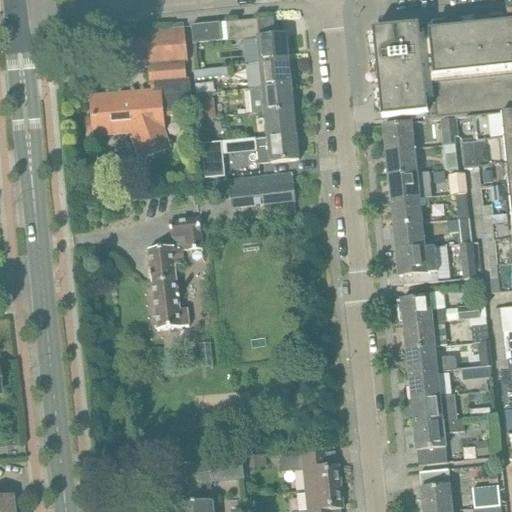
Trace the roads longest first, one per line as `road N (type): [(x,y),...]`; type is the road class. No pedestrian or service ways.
road 1 (residential): [(377,511),(329,0)]
road 2 (tertiary): [(43,288),(15,16)]
road 3 (tertiary): [(66,511),(43,288)]
road 4 (residential): [(15,16),(178,0)]
